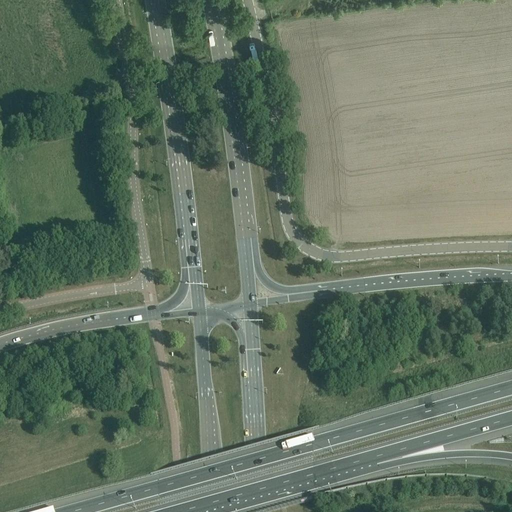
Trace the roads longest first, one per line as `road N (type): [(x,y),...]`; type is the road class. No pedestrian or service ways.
road 1 (unclassified): [(511,246),(336,257),(300,243),(288,224),(248,0)]
road 2 (motorway): [(511,389),(73,511)]
road 3 (secondary): [(156,0),(198,310)]
road 4 (unclassified): [(116,0),(148,287)]
road 5 (secondary): [(246,256),(208,0)]
road 6 (motorway): [(511,277),(302,296)]
road 7 (secondary): [(262,511),(250,304)]
road 8 (motorway): [(198,310),(0,348)]
road 9 (secondary): [(198,310),(213,511)]
road 10 (motorway): [(179,511),(373,457)]
road 11 (unclassified): [(0,317),(148,287)]
road 12 (motorway): [(373,457),(511,418)]
road 13 (motorway): [(373,457),(511,456)]
